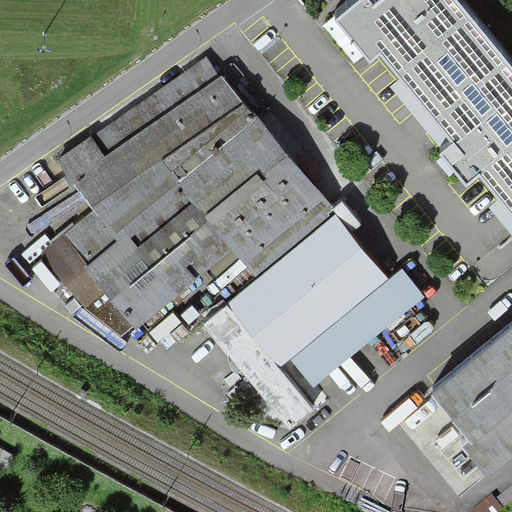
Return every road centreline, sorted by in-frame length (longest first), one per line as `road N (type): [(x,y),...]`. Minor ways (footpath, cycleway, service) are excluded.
road 1 (residential): [(248,0),(0,176)]
road 2 (unknown): [(511,464),(459,501),(444,500),(362,411)]
